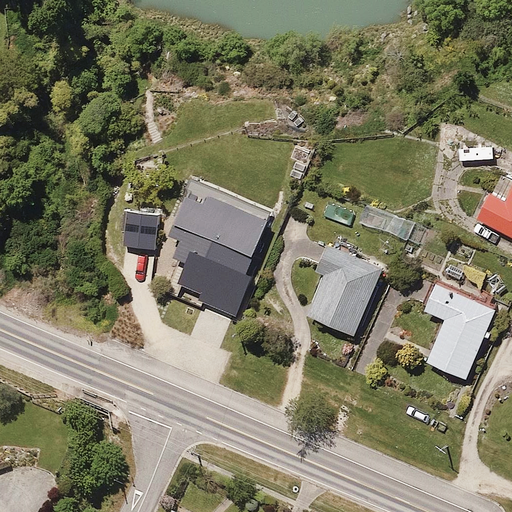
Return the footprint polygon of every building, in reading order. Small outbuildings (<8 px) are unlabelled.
[(390,159),(355,147),(349,165),(384,176),(390,159)] [(477,182),(463,209),(511,234),(511,163),(497,192),(477,182)] [(251,201),(207,181),(179,244),(223,264),(251,201)] [(126,216),(126,246),(139,246),(139,250),(159,250),(159,216),(126,216)] [(372,261),(313,237),(302,263),(312,267),(294,308),(340,330),(372,261)] [(483,302),(421,275),(409,302),(431,312),(412,354),(452,372),(483,302)]
